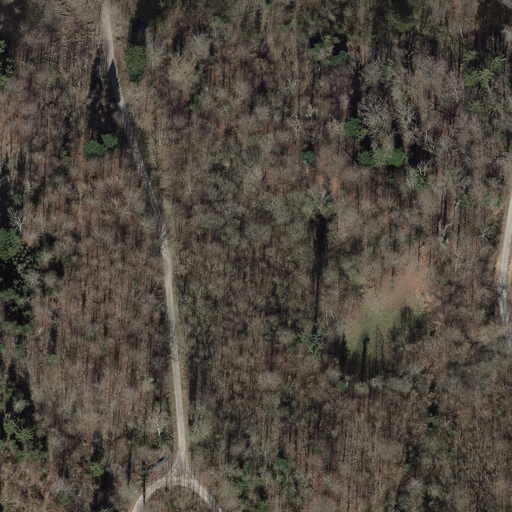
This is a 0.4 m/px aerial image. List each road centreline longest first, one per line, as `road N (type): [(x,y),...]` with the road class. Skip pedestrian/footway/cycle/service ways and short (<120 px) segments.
road 1 (track): [(105,0),(120,95),(164,241),(181,441),(180,471),(148,492),(136,511)]
road 2 (track): [(511,342),(503,299),(511,212)]
